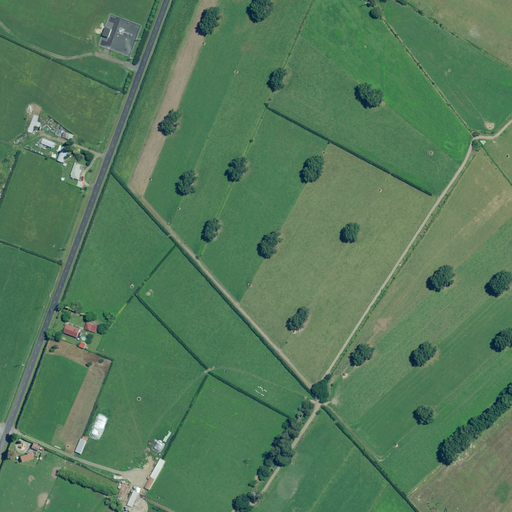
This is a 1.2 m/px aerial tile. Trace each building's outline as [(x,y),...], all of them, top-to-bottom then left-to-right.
[(112,30),(106,28),(103,36),(110,38),(112,30)] [(39,117),(35,115),(28,132),(33,134),(36,126),(40,128),(42,123),(37,122),(39,117)] [(55,143),(44,139),(42,144),(54,148),(55,143)] [(69,149),(63,146),(58,161),(64,163),(69,149)] [(81,165),(76,163),(71,177),(79,180),(81,176),(80,176),(82,170),(80,169),(81,165)] [(99,327),(88,323),(85,329),(96,333),(99,327)] [(82,330),(68,324),(66,327),(65,327),(63,332),(81,339),(83,333),(81,332),(82,330)] [(88,442),(82,439),(76,452),(83,455),(88,442)] [(33,456),(32,452),(27,454),(27,455),(20,457),(22,463),(33,459),(32,456),(33,456)] [(164,466),(159,463),(152,477),(156,479),(164,466)] [(156,480),(151,478),(145,488),(150,490),(156,480)] [(133,507),(139,494),(140,494),(142,489),(135,486),(134,488),(136,489),(134,492),(128,505),(133,507)]
